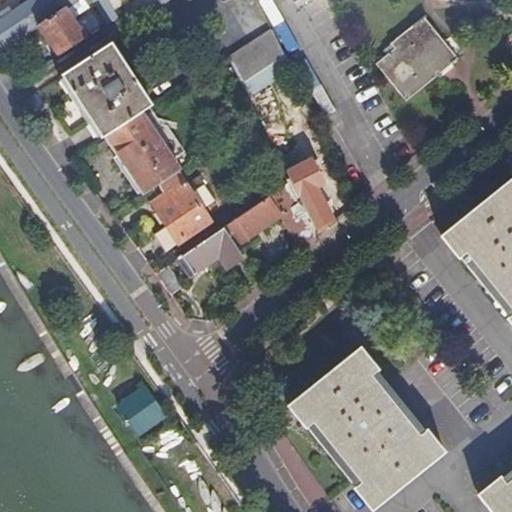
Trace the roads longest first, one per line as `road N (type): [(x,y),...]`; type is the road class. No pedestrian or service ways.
road 1 (residential): [(511,106),(195,365)]
road 2 (tertiary): [(195,365),(0,98)]
road 3 (tertiary): [(294,511),(195,365)]
